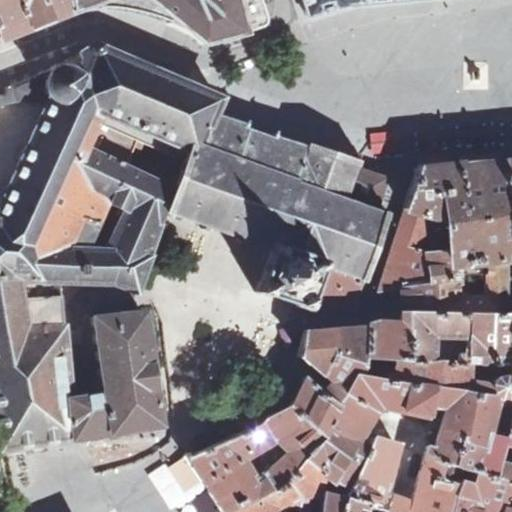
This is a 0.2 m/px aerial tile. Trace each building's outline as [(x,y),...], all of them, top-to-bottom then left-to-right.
[(0,0),(0,40),(43,23),(41,20),(46,18),(48,22),(70,14),(79,12),(87,10),(99,9),(100,8),(100,7),(121,9),(132,11),(145,14),(155,17),(167,22),(167,24),(178,29),(187,33),(195,39),(203,45),(245,34),(244,31),(257,27),(261,26),(263,23),(263,21),(263,18),(257,0),(0,0)] [(300,0),(307,18),(346,6),(346,4),(360,3),(389,0),(300,0)] [(0,97),(0,104),(1,105),(23,101),(45,104),(30,135),(0,200),(0,449),(9,449),(75,438),(74,434),(72,434),(68,398),(58,283),(83,284),(84,283),(85,252),(86,252),(86,248),(107,203),(110,205),(115,194),(114,193),(117,185),(118,186),(121,180),(119,180),(123,172),(124,173),(126,168),(134,147),(133,146),(135,142),(136,142),(137,141),(159,151),(172,121),(173,121),(173,120),(172,118),(175,110),(178,109),(178,108),(187,88),(188,88),(187,87),(97,48),(91,48),(62,62),(6,88),(6,91),(5,93),(4,95),(3,96),(1,97),(0,97)] [(192,88),(187,87),(188,88),(187,88),(178,108),(178,109),(175,110),(172,118),(173,120),(173,121),(172,121),(159,151),(165,153),(171,156),(177,140),(178,141),(193,107),(196,102),(196,100),(199,94),(197,94),(198,93),(197,92),(198,91),(192,88)] [(98,283),(99,284),(112,284),(134,292),(135,292),(136,292),(163,215),(168,217),(170,214),(203,226),(201,229),(206,231),(207,227),(238,238),(237,242),(241,243),(242,240),(271,251),(260,282),(259,281),(255,292),(266,296),(267,294),(295,304),(294,306),(309,310),(314,297),(351,311),(362,280),(366,282),(368,276),(364,275),(369,260),(371,261),(373,257),(370,256),(375,241),(378,242),(379,238),(377,237),(383,219),(387,221),(389,215),(385,214),(386,210),(381,208),(379,212),(374,210),(384,182),(387,180),(386,177),(382,179),(355,169),(360,154),(352,151),(349,159),(331,153),(316,147),(318,141),(312,139),(310,146),(304,143),(303,147),(275,137),(276,134),(273,133),(272,137),(270,137),(270,139),(270,141),(267,140),(263,141),(262,141),(261,143),(250,139),(251,137),(250,137),(248,133),(245,132),(245,130),(247,129),(246,127),(247,124),(244,123),(243,126),(212,115),(218,100),(198,91),(197,92),(198,93),(197,94),(199,94),(196,100),(196,102),(193,107),(178,141),(177,140),(171,156),(183,161),(180,171),(180,172),(181,172),(180,174),(182,175),(179,183),(177,182),(177,184),(176,183),(176,184),(175,184),(173,190),(164,187),(164,186),(161,184),(159,188),(161,188),(156,200),(132,188),(123,210),(118,221),(119,221),(116,226),(115,226),(105,249),(99,249),(99,253),(101,253),(100,275),(99,275),(98,281),(98,283)] [(511,160),(503,161),(511,238),(511,160)] [(502,248),(511,247),(511,238),(503,161),(482,163),(460,165),(460,163),(450,164),(418,167),(385,269),(377,291),(379,292),(400,288),(448,283),(447,271),(504,265),(502,248)] [(132,171),(126,168),(124,173),(123,172),(119,180),(121,180),(118,186),(117,185),(114,193),(115,194),(110,205),(116,207),(123,210),(132,188),(156,200),(161,188),(159,188),(161,184),(132,171)] [(84,283),(83,284),(91,284),(99,284),(98,283),(98,281),(99,275),(100,275),(101,253),(99,253),(99,249),(93,249),(86,248),(86,252),(85,252),(84,283)] [(504,265),(447,271),(448,283),(452,313),(506,314),(504,265)] [(452,313),(448,283),(400,288),(401,312),(452,313)] [(87,432),(87,437),(158,425),(142,312),(90,317),(100,382),(101,383),(102,387),(102,391),(101,392),(101,394),(83,396),(89,432),(87,432)] [(511,313),(506,314),(452,313),(401,312),(401,314),(400,316),(400,322),(400,324),(392,323),(376,323),(366,325),(365,358),(511,366),(511,313)] [(365,358),(366,325),(358,327),(321,329),(305,330),(301,357),(331,383),(343,392),(354,375),(365,358)] [(511,366),(365,358),(354,375),(493,395),(498,400),(498,399),(511,401),(508,412),(496,410),(489,435),(511,439),(511,366)] [(323,436),(303,460),(322,476),(321,483),(334,487),(347,489),(365,449),(357,443),(371,419),(346,404),(327,388),(322,393),(308,379),(308,378),(305,375),(302,380),(303,381),(291,404),(323,436)] [(426,446),(424,455),(463,469),(474,472),(511,482),(511,439),(489,435),(496,410),(498,400),(493,395),(354,375),(343,392),(331,383),(327,388),(346,404),(371,419),(377,408),(426,419),(429,406),(445,407),(441,422),(434,448),(426,446)] [(74,434),(75,438),(81,438),(87,437),(87,432),(89,432),(83,396),(77,397),(68,398),(72,434),(74,434)] [(280,402),(278,402),(279,411),(220,442),(187,457),(207,488),(223,511),(230,511),(288,483),(303,460),(323,436),(291,404),(281,409),(280,402)] [(344,497),(345,498),(385,511),(450,511),(459,480),(463,469),(424,455),(410,501),(385,494),(397,446),(371,438),(365,449),(347,489),(344,497)] [(281,511),(279,508),(301,498),(300,502),(308,503),(309,497),(318,497),(321,483),(322,476),(303,460),(288,483),(230,511),(281,511)] [(511,511),(511,482),(474,472),(470,484),(459,480),(450,511),(478,511),(479,509),(489,511),(511,511)] [(342,511),(345,498),(344,497),(347,489),(334,487),(333,495),(322,494),(319,511),(306,511),(308,503),(300,502),(298,511),(342,511)] [(385,511),(345,498),(342,511),(385,511)]
